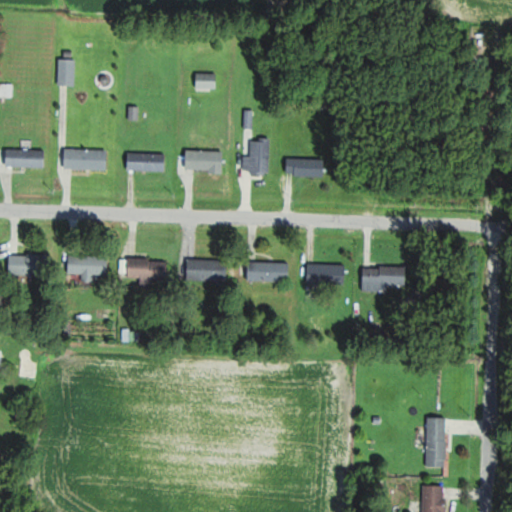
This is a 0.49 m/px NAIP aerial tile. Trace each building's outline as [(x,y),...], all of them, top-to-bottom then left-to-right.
[(77,85),(77,58),(60,58),(60,85),(77,85)] [(198,88),(218,88),(218,73),(198,73),(198,88)] [(14,95),(14,84),(2,84),(2,95),(14,95)] [(272,139),(254,139),(254,156),(246,156),(246,173),(272,173),(272,139)] [(47,149),(9,149),(9,167),(47,167),(47,149)] [(109,169),(109,149),(67,149),(67,169),(109,169)] [(226,172),(226,150),(188,150),(188,172),(226,172)] [(167,170),(167,153),(130,153),(130,170),(167,170)] [(328,176),(328,156),(290,156),(290,176),(328,176)] [(51,276),(51,254),(12,254),(12,276),(51,276)] [(85,282),(97,282),(97,275),(110,275),(110,256),(71,255),(71,274),(85,274),(85,282)] [(142,287),(156,288),(156,279),(169,279),(169,259),(131,259),(131,278),(143,278),(142,287)] [(229,260),(190,260),(190,282),(229,282),(229,260)] [(292,262),(251,262),(251,282),(292,282),(292,262)] [(348,284),(348,265),(310,264),(310,284),(348,284)] [(391,290),(391,285),(409,285),(409,267),(366,267),(366,290),(391,290)] [(449,418),(430,418),(430,468),(449,468),(449,418)] [(425,511),(447,511),(447,486),(425,486),(425,511)]
